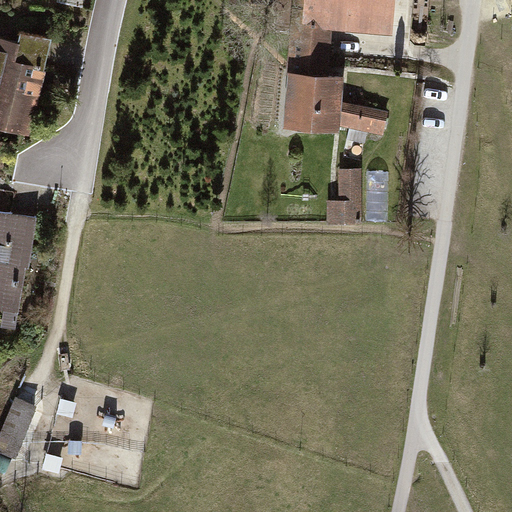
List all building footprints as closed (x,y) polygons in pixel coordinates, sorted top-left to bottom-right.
[(298,0),(288,123),(335,126),(336,120),(382,130),(387,113),(337,102),(340,76),(325,75),(316,75),(321,9),(363,12),(362,25),(387,26),(389,0),(298,0)] [(328,22),(362,25),(363,12),(321,9),(316,75),(325,75),(328,22)] [(0,105),(1,106),(0,109),(0,118),(24,124),(30,100),(36,101),(52,38),(21,30),(18,41),(0,36),(0,105)] [(330,201),(330,221),(360,221),(361,169),(341,169),(340,201),(330,201)] [(0,305),(18,309),(26,262),(29,263),(36,215),(0,209),(0,305)] [(3,433),(19,440),(33,406),(17,399),(3,433)]
